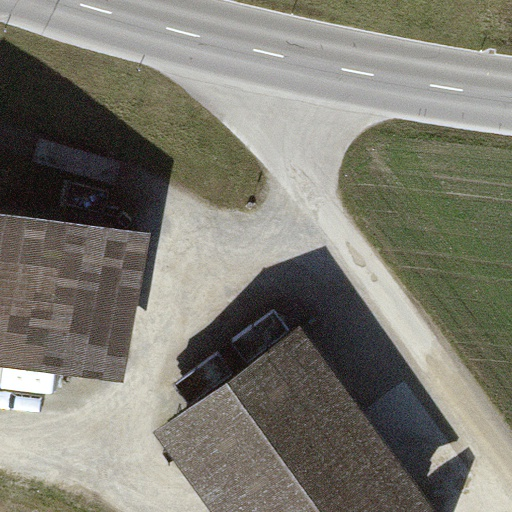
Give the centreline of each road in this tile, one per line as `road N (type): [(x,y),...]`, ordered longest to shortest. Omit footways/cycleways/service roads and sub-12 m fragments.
road 1 (tertiary): [(59,0),(306,64),(511,96)]
road 2 (track): [(0,158),(287,252),(354,246)]
road 3 (track): [(354,246),(511,462)]
road 4 (track): [(306,64),(304,171),(354,246)]
